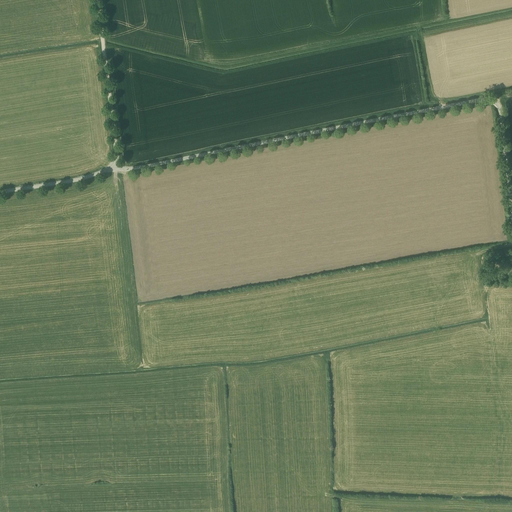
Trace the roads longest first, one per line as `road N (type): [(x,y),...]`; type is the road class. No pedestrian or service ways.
road 1 (unclassified): [(117,166),(486,99),(502,113),(511,201)]
road 2 (unclassified): [(97,0),(117,166)]
